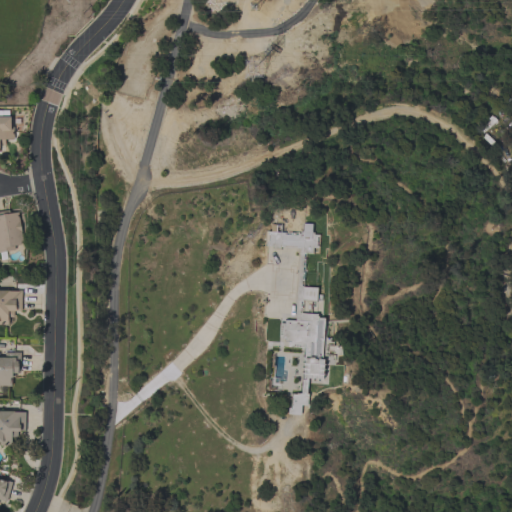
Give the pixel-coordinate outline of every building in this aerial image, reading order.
[(0,110),(1,110),(1,111),(8,111),(8,116),(10,116),(10,127),(13,127),(13,139),(5,139),(5,145),(0,145),(0,110)] [(7,259),(1,260),(0,256),(0,211),(9,210),(10,213),(18,211),(23,240),(21,241),(21,244),(14,245),(15,249),(6,251),(7,259)] [(271,231),(272,224),(277,224),(276,231),(300,233),(301,231),(303,231),(312,232),(314,232),(314,234),(319,234),(318,236),(317,236),(316,245),(318,245),(318,248),(313,247),(312,254),(305,253),(303,286),(317,287),(316,301),(311,301),(311,307),(306,307),(306,300),(302,300),(301,313),(318,314),(317,316),(318,316),(318,317),(324,318),(322,359),(324,359),(323,379),(308,378),(307,393),(308,393),(308,397),(307,405),(301,405),(300,415),(288,414),(288,407),(290,407),(291,393),(297,394),(297,393),(301,393),(304,348),(288,347),(288,342),(283,341),(284,338),(278,337),(279,322),(285,323),(285,319),(296,320),(300,248),(280,247),(280,248),(272,248),(272,246),(266,246),(267,231),(271,231)] [(0,290),(21,290),(21,311),(14,311),(13,317),(9,317),(9,316),(9,322),(8,322),(8,325),(0,324),(0,290)] [(20,372),(17,372),(17,373),(15,373),(15,377),(12,377),(11,377),(11,386),(0,385),(0,357),(4,357),(5,352),(20,352),(20,372)] [(0,410),(14,411),(14,412),(25,412),(25,430),(20,430),(20,431),(17,431),(17,437),(11,437),(11,446),(4,446),(4,445),(0,445),(0,410)] [(0,478),(12,482),(6,501),(0,499),(0,478)]
